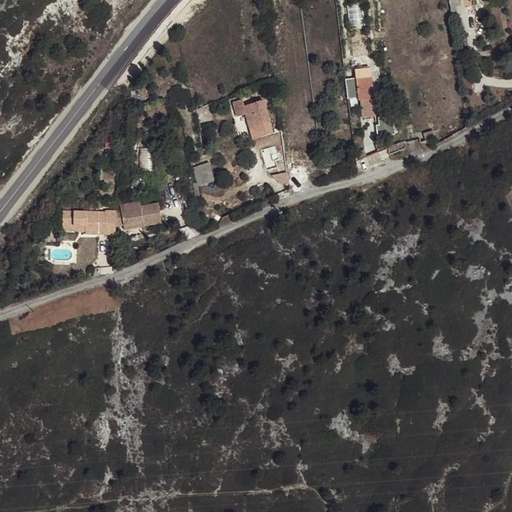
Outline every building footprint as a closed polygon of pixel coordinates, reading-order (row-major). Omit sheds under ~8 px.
[(350,27),(363,27),(363,4),(350,4),(350,27)] [(356,70),(359,100),(373,99),(370,68),(356,70)] [(248,126),(269,120),(264,101),(243,106),(242,100),(233,102),(237,116),(245,114),(248,126)] [(395,117),(380,116),(378,134),(394,135),(395,117)] [(386,141),(376,145),(378,151),(388,148),(386,141)] [(388,148),(389,155),(392,154),(398,151),(396,144),(388,148)] [(142,147),(142,169),(153,169),(154,148),(142,147)] [(355,153),(356,160),(366,156),(364,150),(355,153)] [(198,166),(204,184),(214,181),(209,162),(198,166)] [(192,167),(198,186),(204,184),(198,166),(192,167)] [(143,226),(162,223),(158,203),(140,206),(139,202),(120,205),(121,211),(123,225),(142,221),(143,226)] [(86,233),(115,234),(116,226),(116,212),(63,210),(63,225),(86,226),(86,231),(86,233)]
